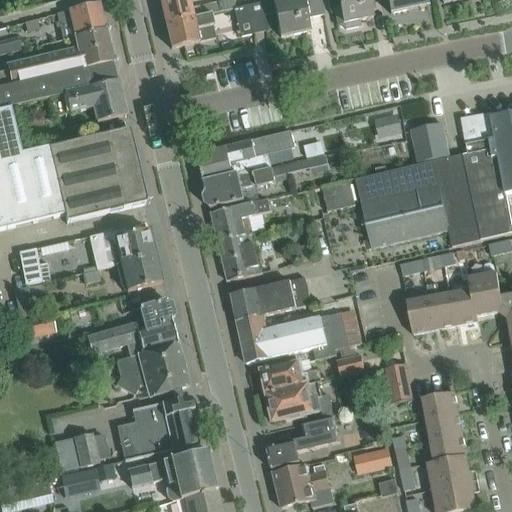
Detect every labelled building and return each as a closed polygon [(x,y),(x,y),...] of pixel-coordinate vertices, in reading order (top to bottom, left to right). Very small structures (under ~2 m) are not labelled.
[(167,0),(160,2),(166,26),(211,16),(211,15),(233,10),(235,10),(235,9),(233,0),(229,0),(215,3),(200,7),(199,2),(189,5),(187,0),(167,0)] [(320,0),(272,0),(274,4),(277,19),(281,38),(309,32),(306,21),(324,17),(320,0)] [(339,0),(341,9),(334,11),(338,26),(345,31),(360,28),(359,22),(372,19),(367,0),(339,0)] [(387,0),(390,15),(408,11),(407,8),(418,5),(419,9),(427,7),(425,0),(387,0)] [(263,3),(235,9),(235,10),(233,10),(237,26),(249,23),(251,30),(266,27),(263,3)] [(63,41),(74,39),(74,37),(105,30),(99,5),(57,15),(63,41)] [(211,16),(166,26),(171,50),(199,44),(195,29),(213,25),(211,16)] [(0,111),(11,109),(48,99),(117,83),(112,65),(114,64),(105,30),(74,37),(74,39),(76,50),(6,67),(8,73),(0,74),(0,111)] [(0,55),(18,52),(15,40),(0,43),(0,55)] [(117,83),(48,99),(53,118),(93,109),(96,125),(126,118),(117,83)] [(0,111),(0,232),(13,229),(32,225),(65,217),(49,150),(49,147),(20,153),(11,109),(0,111)] [(466,147),(468,147),(496,142),(492,119),(492,115),(461,121),(466,147)] [(511,115),(492,119),(496,142),(509,208),(511,207),(511,115)] [(399,116),(382,120),(386,138),(404,133),(399,116)] [(443,127),(411,133),(418,165),(449,158),(443,127)] [(49,150),(65,217),(66,225),(148,206),(130,131),(49,150)] [(197,155),(203,183),(231,177),(233,176),(230,165),(295,150),(291,133),(257,141),(226,149),(226,148),(197,155)] [(469,155),(462,157),(481,242),(511,234),(511,226),(509,208),(496,142),(468,147),(469,155)] [(462,157),(438,162),(433,163),(438,186),(437,187),(448,233),(452,249),(481,242),(462,157)] [(433,163),(414,167),(414,168),(355,182),(372,251),(448,233),(437,187),(438,186),(433,163)] [(231,177),(203,183),(206,195),(204,199),(206,206),(210,208),(210,211),(244,203),(241,191),(255,188),(256,189),(274,185),(271,171),(253,175),(252,172),(233,176),(231,177)] [(321,189),(327,214),(355,208),(349,183),(321,189)] [(211,216),(218,244),(253,236),(249,221),(271,215),(268,202),(211,216)] [(116,267),(155,258),(149,231),(124,237),(122,231),(89,239),(97,271),(98,271),(116,267)] [(253,236),(218,244),(228,284),(262,276),(253,236)] [(487,248),(490,260),(511,254),(508,242),(487,248)] [(19,253),(25,287),(42,283),(36,250),(19,253)] [(451,256),(441,259),(444,270),(454,268),(451,256)] [(155,258),(116,267),(121,287),(126,288),(127,293),(162,285),(155,258)] [(444,270),(441,259),(430,261),(433,273),(444,270)] [(411,265),(400,267),(402,278),(413,276),(411,265)] [(100,282),(98,271),(97,271),(82,274),(85,286),(100,282)] [(501,309),(507,313),(511,304),(511,298),(500,301),(495,276),(467,281),(469,293),(471,292),(476,319),(477,319),(498,315),(497,307),(501,306),(501,309)] [(231,297),(237,323),(263,319),(312,307),(306,279),(231,297)] [(42,283),(25,287),(28,302),(45,299),(42,283)] [(434,333),(456,329),(450,296),(439,299),(437,286),(426,288),(429,300),(434,333)] [(478,324),(477,319),(476,319),(471,292),(469,293),(450,296),(456,329),(478,324)] [(413,337),(434,333),(429,300),(407,305),(413,337)] [(127,347),(130,359),(177,345),(171,321),(174,318),(171,306),(166,305),(166,303),(139,311),(144,329),(137,331),(135,327),(87,340),(92,357),(127,347)] [(56,333),(52,315),(13,324),(17,342),(56,333)] [(263,319),(237,323),(247,366),(312,351),(315,363),(336,358),(335,352),(349,349),(341,315),(266,332),(263,319)] [(172,393),(174,401),(182,398),(180,391),(189,388),(177,345),(130,359),(117,363),(121,378),(116,387),(134,397),(139,388),(146,386),(149,399),(172,393)] [(365,374),(361,358),(337,363),(341,380),(365,374)] [(261,374),(267,396),(319,386),(321,385),(318,373),(312,374),(309,363),(261,374)] [(404,366),(385,370),(389,388),(399,386),(408,384),(404,366)] [(408,384),(399,386),(402,402),(410,400),(408,384)] [(322,414),(324,422),(333,419),(332,412),(328,397),(322,399),(319,386),(267,396),(273,425),(286,422),(286,424),(307,419),(306,417),(322,414)] [(422,401),(427,424),(459,418),(455,395),(422,401)] [(182,398),(174,401),(174,403),(132,412),(134,424),(117,428),(125,464),(199,447),(191,413),(194,413),(191,399),(182,401),(182,398)] [(392,417),(390,407),(379,409),(381,419),(392,417)] [(427,424),(431,445),(463,439),(459,418),(427,424)] [(333,419),(324,422),(302,427),(304,439),(294,441),(294,443),(267,450),(272,472),(300,465),(298,455),(319,450),(319,449),(339,444),(333,419)] [(92,436),(73,440),(80,470),(98,466),(97,461),(106,459),(102,439),(93,440),(92,436)] [(391,441),(394,453),(405,450),(403,439),(391,441)] [(431,445),(434,465),(467,459),(463,439),(431,445)] [(405,450),(394,453),(396,463),(407,461),(405,450)] [(391,468),(387,452),(354,460),(358,476),(391,468)] [(177,503),(186,501),(214,494),(216,494),(206,453),(127,472),(131,490),(166,481),(167,487),(165,492),(167,501),(172,504),(177,503)] [(428,467),(433,493),(477,484),(476,479),(471,480),(467,459),(434,465),(428,467)] [(313,469),(314,475),(309,476),(307,467),(273,475),(281,511),(310,504),(311,510),(326,507),(328,504),(328,496),(327,491),(329,491),(324,466),(313,469)] [(109,468),(62,478),(60,479),(64,498),(101,490),(99,483),(111,480),(109,468)] [(398,473),(403,494),(414,492),(410,471),(398,473)] [(477,484),(433,493),(436,511),(476,511),(473,491),(478,490),(477,484)] [(186,501),(177,503),(178,511),(220,511),(216,494),(214,494),(186,501)] [(406,503),(406,505),(407,511),(419,511),(417,500),(406,503)]
